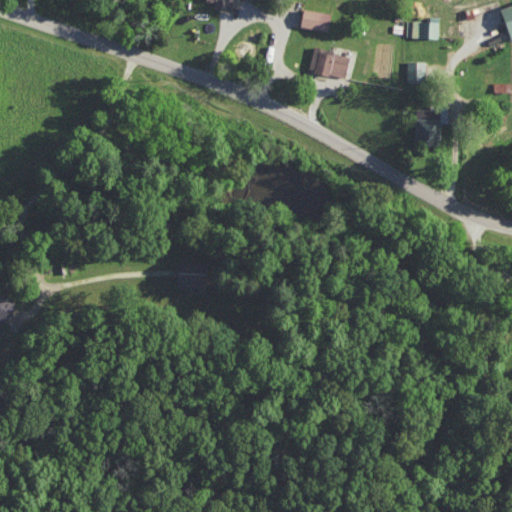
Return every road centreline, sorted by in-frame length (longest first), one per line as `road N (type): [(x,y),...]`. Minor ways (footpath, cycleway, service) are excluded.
road 1 (tertiary): [(511,231),(466,218),(312,125),(212,79),(0,7)]
road 2 (residential): [(212,79),(224,36),(254,11),(278,16),(271,70),(306,78),(316,96),(312,125)]
road 3 (residential): [(466,218),(461,85)]
road 4 (residential): [(422,48),(428,74),(461,85),(511,44)]
